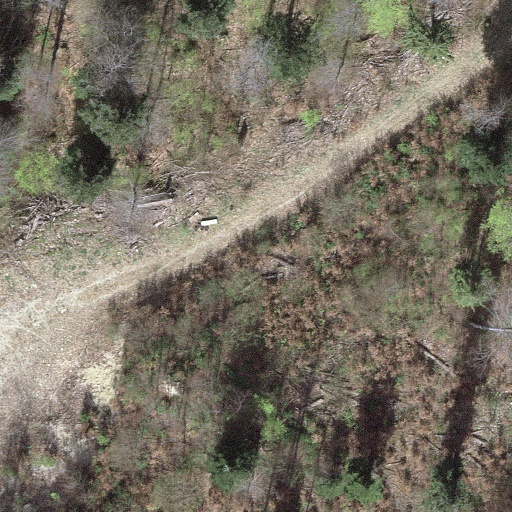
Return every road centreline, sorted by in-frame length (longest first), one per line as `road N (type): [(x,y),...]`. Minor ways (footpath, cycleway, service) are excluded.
road 1 (track): [(125,256),(0,424)]
road 2 (track): [(0,342),(125,256)]
